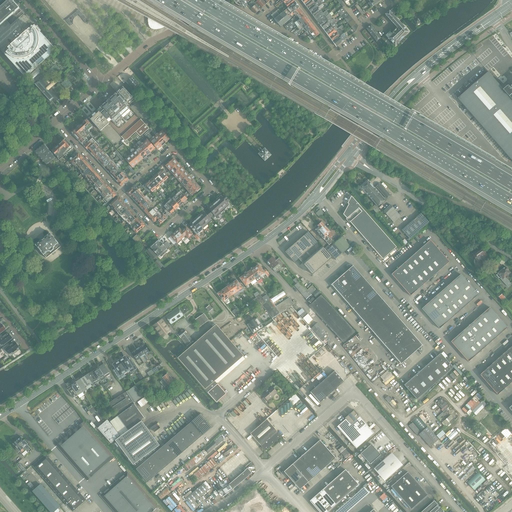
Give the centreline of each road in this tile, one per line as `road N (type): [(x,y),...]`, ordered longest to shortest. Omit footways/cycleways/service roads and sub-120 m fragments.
road 1 (motorway): [(170,0),(511,200)]
road 2 (motorway): [(511,186),(194,0)]
road 3 (tertiary): [(134,327),(298,213)]
road 4 (residential): [(120,192),(173,146),(211,189),(159,233)]
road 5 (unclassified): [(372,170),(511,256)]
road 6 (unclassified): [(460,511),(354,390)]
road 7 (unknown): [(404,422),(444,394),(461,427),(498,457),(502,480)]
road 8 (unclassified): [(263,470),(219,414),(271,368)]
road 9 (tertiary): [(0,416),(117,338)]
road 10 (residential): [(94,84),(205,0)]
road 11 (unclassified): [(263,470),(354,390)]
